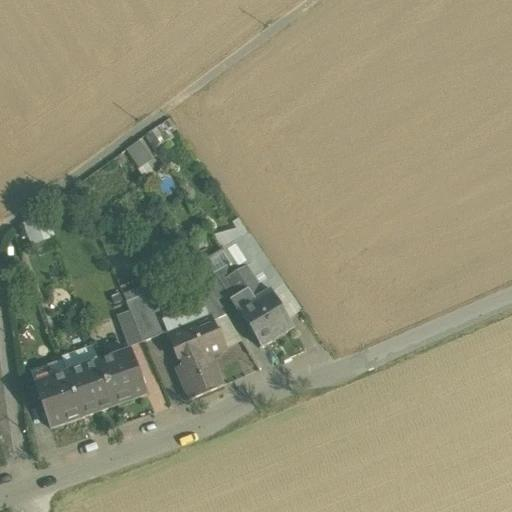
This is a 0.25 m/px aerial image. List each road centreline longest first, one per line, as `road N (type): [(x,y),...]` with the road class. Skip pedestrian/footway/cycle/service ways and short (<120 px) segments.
road 1 (tertiary): [(31,487),(511,297)]
road 2 (track): [(313,0),(0,232)]
road 3 (residential): [(31,487),(0,301)]
